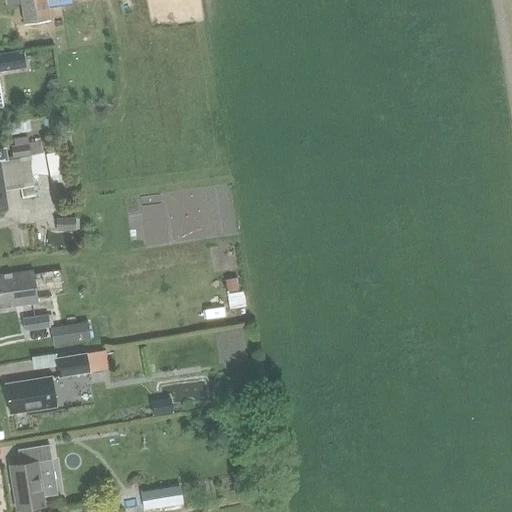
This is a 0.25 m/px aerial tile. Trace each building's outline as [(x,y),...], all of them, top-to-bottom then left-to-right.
[(46,0),(20,0),(25,24),(50,20),(46,0)] [(20,49),(0,52),(0,69),(23,66),(20,49)] [(0,208),(5,207),(3,192),(21,189),(23,200),(36,197),(34,187),(33,180),(38,180),(38,177),(49,175),(45,154),(43,154),(41,142),(29,144),(28,137),(14,140),(15,147),(12,147),(14,159),(0,161),(0,159),(6,159),(4,146),(0,147),(0,208)] [(55,154),(49,155),(46,155),(50,175),(61,173),(57,153),(55,154)] [(57,232),(76,232),(75,219),(56,219),(57,232)] [(0,306),(35,301),(30,269),(0,273),(0,306)] [(236,279),(225,281),(227,292),(238,290),(236,279)] [(243,293),(228,295),(231,318),(246,315),(243,293)] [(49,315),(24,320),(26,332),(51,328),(49,315)] [(88,323),(51,329),(53,346),(91,340),(88,323)] [(103,351),(55,358),(58,378),(90,373),(90,372),(106,370),(103,351)] [(8,413),(54,405),(49,375),(3,383),(8,413)] [(38,462),(51,460),(48,445),(15,450),(17,465),(8,466),(14,511),(43,507),(38,462)] [(180,487),(142,493),(144,510),(182,504),(180,487)]
